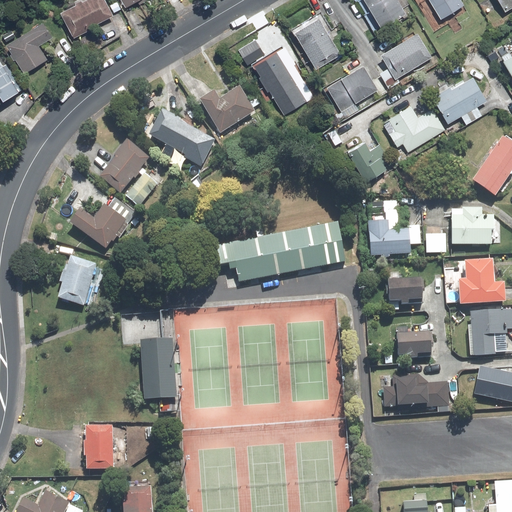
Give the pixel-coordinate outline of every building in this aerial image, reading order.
[(104,0),(84,0),(58,14),(72,40),(114,18),(104,0)] [(118,0),(125,10),(140,0),(118,0)] [(395,0),(361,0),(380,30),(405,15),(395,0)] [(459,0),(427,0),(440,20),(463,6),(459,0)] [(511,0),(495,0),(503,13),(511,7),(511,0)] [(317,18),(292,34),(315,71),(340,55),(317,18)] [(41,23),(3,46),(22,76),(47,61),(39,47),(51,39),(41,23)] [(379,74),(386,86),(433,58),(418,33),(378,56),(386,70),(379,74)] [(255,40),(237,51),(247,66),(264,56),(255,40)] [(282,48),(252,67),(283,116),(314,97),(282,48)] [(511,55),(500,63),(511,81),(511,55)] [(0,63),(0,100),(2,103),(22,91),(6,64),(2,67),(0,63)] [(361,66),(325,89),(344,119),(359,110),(355,105),(377,92),(361,66)] [(471,76),(432,98),(447,125),(460,118),(465,126),(482,116),(478,108),(487,103),(471,76)] [(212,94),(197,103),(219,136),(255,114),(239,89),(217,102),(212,94)] [(407,154),(445,130),(432,109),(417,119),(410,107),(381,124),(396,149),(402,145),(407,154)] [(160,111),(147,139),(189,159),(200,136),(186,129),(188,125),(160,111)] [(511,143),(502,137),(470,184),(493,200),(511,172),(511,143)] [(363,142),(345,153),(364,184),(393,166),(380,145),(369,151),(363,142)] [(126,143),(97,179),(119,197),(148,161),(126,143)] [(204,168),(198,162),(187,173),(193,179),(204,168)] [(143,175),(124,198),(138,209),(157,186),(143,175)] [(78,212),(68,226),(106,252),(116,238),(119,240),(137,215),(114,199),(107,210),(101,206),(91,221),(78,212)] [(396,202),(366,204),(368,223),(366,223),(369,259),(410,255),(408,229),(398,230),(396,202)] [(449,210),(450,246),(490,246),(490,232),(493,232),(493,216),(481,216),(481,210),(449,210)] [(345,264),(337,221),(219,244),(222,263),(234,260),(239,285),(345,264)] [(445,234),(424,235),(425,255),(446,254),(445,234)] [(69,259),(56,302),(83,310),(96,267),(69,259)] [(455,282),(456,307),(503,304),(501,284),(492,284),(490,260),(461,262),(462,281),(455,282)] [(419,279),(384,282),(387,312),(399,311),(399,305),(421,304),(419,279)] [(511,310),(468,314),(469,327),(466,327),(468,358),(507,355),(505,331),(511,330),(511,310)] [(428,333),(393,336),(395,360),(430,358),(428,333)] [(164,339),(141,341),(145,398),(160,397),(176,396),(172,339),(164,339)] [(511,375),(477,368),(472,396),(511,404),(511,375)] [(383,412),(449,408),(447,383),(426,385),(417,376),(391,377),(391,389),(382,389),(383,412)] [(111,427),(82,427),(83,472),(112,471),(112,465),(129,464),(128,440),(111,440),(111,427)] [(511,511),(511,481),(493,483),(494,506),(486,506),(486,511),(511,511)] [(151,511),(150,487),(122,488),(123,511),(151,511)] [(19,498),(12,511),(80,511),(68,506),(69,504),(43,492),(36,506),(19,498)] [(433,498),(434,511),(443,511),(443,497),(433,498)] [(426,511),(425,502),(400,504),(400,511),(426,511)]
